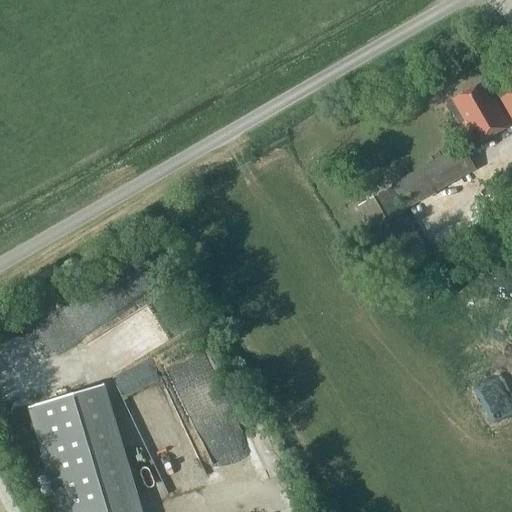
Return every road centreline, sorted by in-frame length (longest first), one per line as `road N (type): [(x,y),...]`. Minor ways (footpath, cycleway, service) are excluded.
road 1 (unclassified): [(0,268),(462,0)]
road 2 (unknown): [(295,511),(262,490),(176,504),(149,500),(82,359),(72,351),(0,355)]
